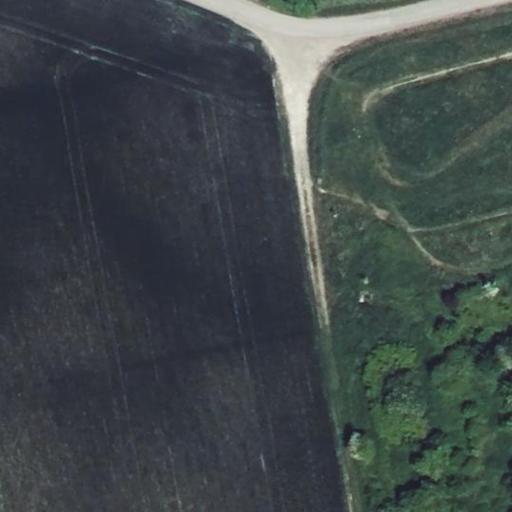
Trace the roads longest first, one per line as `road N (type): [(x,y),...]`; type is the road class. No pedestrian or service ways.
road 1 (track): [(283,23),(360,511)]
road 2 (unclassified): [(466,0),(307,27),(213,0)]
